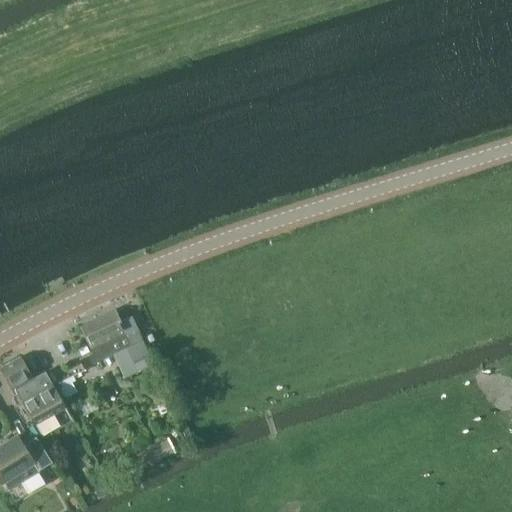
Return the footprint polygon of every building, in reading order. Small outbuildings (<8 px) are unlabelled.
[(113,310),(77,326),(88,352),(119,338),(123,347),(113,352),(123,376),(150,364),(129,317),(118,321),(113,310)] [(151,333),(142,337),(145,345),(154,340),(151,333)] [(1,367),(31,421),(37,433),(57,422),(50,410),(21,356),(1,367)] [(51,460),(35,435),(22,443),(16,434),(0,444),(0,478),(1,481),(33,462),(37,469),(51,460)] [(129,473),(174,451),(168,438),(123,461),(129,473)]
